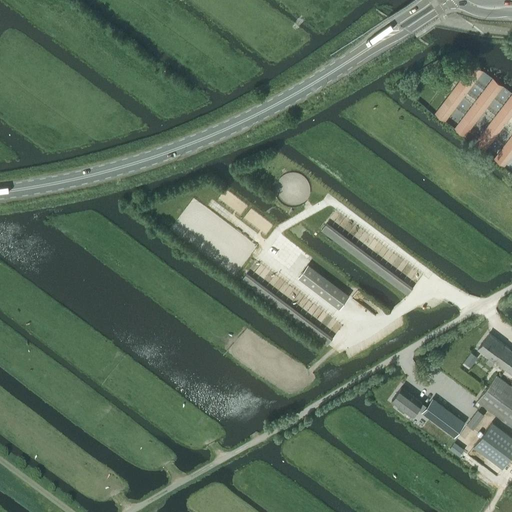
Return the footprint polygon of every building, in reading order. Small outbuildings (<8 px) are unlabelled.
[(477,65),(438,115),(445,120),(483,70),(477,65)] [(465,135),(503,85),(493,77),(455,127),(465,135)] [(484,150),(511,113),(511,93),(474,142),(484,150)] [(501,162),(511,147),(511,134),(494,158),(501,162)] [(411,289),(323,223),(320,228),(407,294),(411,289)] [(321,272),(312,285),(352,315),(361,302),(321,272)] [(245,274),(241,279),(327,345),(331,340),(245,274)] [(489,357),(484,363),(490,367),(493,363),(495,365),(497,362),(511,373),(511,350),(489,333),(478,348),(489,357)] [(464,362),(471,367),(478,357),(471,352),(464,362)] [(477,400),(483,404),(480,409),(490,416),(492,411),(511,426),(511,385),(497,374),(494,378),(477,400)] [(423,399),(402,383),(391,397),(412,414),(419,405),(423,409),(423,410),(456,436),(468,420),(435,394),(427,403),(423,400),(423,399)] [(467,424),(473,429),(484,415),(477,410),(467,424)] [(503,467),(511,455),(511,436),(492,421),(474,446),(503,467)]
